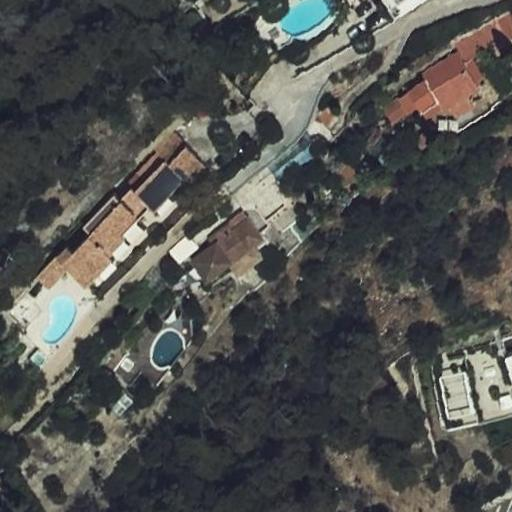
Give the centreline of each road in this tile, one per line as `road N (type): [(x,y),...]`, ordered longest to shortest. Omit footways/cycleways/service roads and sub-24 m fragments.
road 1 (primary): [(0,390),(95,351),(265,309),(451,286),(511,291)]
road 2 (track): [(83,332),(0,431)]
